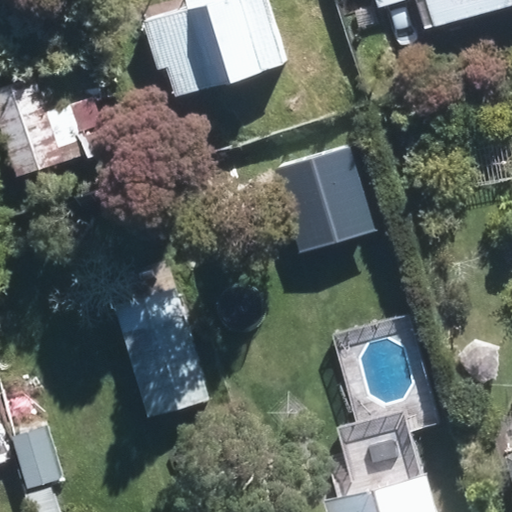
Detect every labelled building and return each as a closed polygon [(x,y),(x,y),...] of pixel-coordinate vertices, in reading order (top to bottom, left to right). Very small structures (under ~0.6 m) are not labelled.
[(237,0),(218,0),(150,21),(171,89),(257,63),(237,0)] [(423,0),(430,23),(506,0),(423,0)] [(91,43),(37,60),(50,104),(105,87),(91,43)] [(29,81),(0,89),(0,128),(13,172),(53,160),(29,81)] [(200,395),(173,311),(114,329),(141,414),(200,395)] [(425,511),(418,485),(333,507),(333,511),(425,511)]
